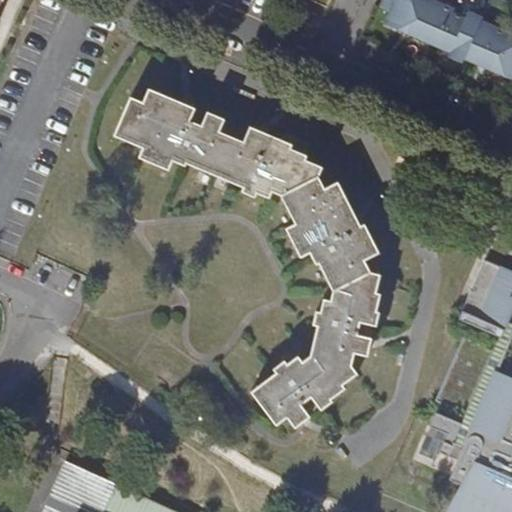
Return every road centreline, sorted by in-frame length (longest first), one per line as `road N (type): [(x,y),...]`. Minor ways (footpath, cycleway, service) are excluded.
road 1 (unknown): [(262,36),(244,74),(225,84),(121,50),(108,61),(91,111),(90,156),(185,312)]
road 2 (residential): [(511,147),(179,0)]
